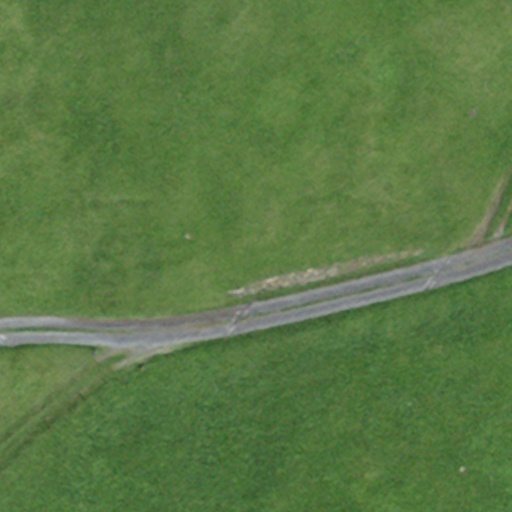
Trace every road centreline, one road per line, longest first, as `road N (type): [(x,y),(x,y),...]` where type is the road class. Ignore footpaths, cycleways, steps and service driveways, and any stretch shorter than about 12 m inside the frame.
road 1 (track): [(0,333),(206,328),(511,248)]
road 2 (track): [(149,334),(0,451)]
